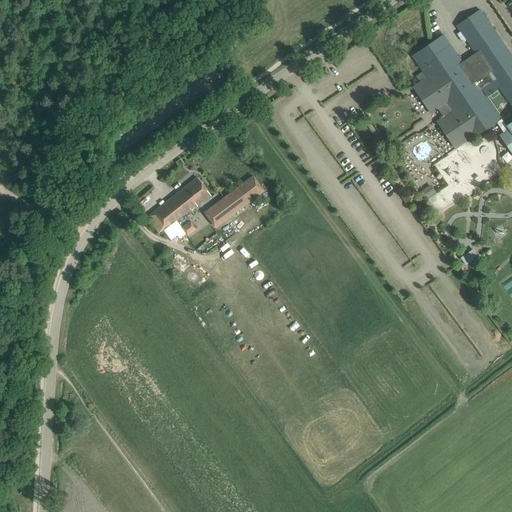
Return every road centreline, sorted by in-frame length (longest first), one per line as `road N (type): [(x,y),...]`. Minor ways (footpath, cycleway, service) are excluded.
road 1 (unclassified): [(42,511),(52,337),(83,239),(145,171),(391,0)]
road 2 (unknown): [(115,198),(145,235),(203,259),(275,202),(273,181)]
